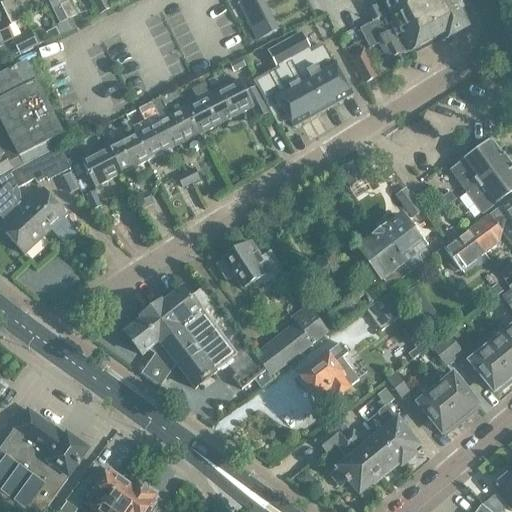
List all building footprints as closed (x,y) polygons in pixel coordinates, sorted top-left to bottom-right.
[(4,11),(13,7),(9,0),(8,0),(0,4),(4,11)] [(66,20),(59,6),(56,0),(49,0),(48,1),(59,23),(66,20)] [(91,0),(99,15),(112,9),(107,0),(91,0)] [(260,0),(242,0),(238,2),(257,40),(276,31),(260,0)] [(456,0),(382,0),(384,3),(377,6),(367,11),(371,18),(357,24),(367,44),(380,38),(391,59),(409,50),(410,52),(440,36),(443,41),(463,31),(465,24),(464,23),(467,21),(456,0)] [(69,1),(59,6),(66,20),(76,15),(69,1)] [(13,7),(4,11),(7,18),(16,13),(13,7)] [(16,13),(7,18),(11,25),(20,21),(16,13)] [(0,47),(2,47),(2,45),(12,40),(5,27),(0,29),(0,47)] [(59,36),(56,28),(45,33),(49,41),(59,36)] [(164,30),(154,32),(160,54),(170,51),(164,30)] [(257,88),(270,113),(278,126),(290,120),(294,128),(351,96),(325,48),(318,46),(310,50),(302,35),(268,53),(277,69),(253,82),(257,88)] [(378,77),(364,49),(349,57),(364,85),(378,77)] [(240,59),(230,65),(233,72),(244,67),(240,59)] [(0,77),(0,119),(20,158),(63,136),(26,64),(0,77)] [(403,78),(413,93),(426,84),(417,69),(403,78)] [(258,120),(270,113),(257,88),(245,95),(239,82),(186,108),(200,135),(252,109),(258,120)] [(160,102),(152,106),(160,122),(174,148),(200,135),(186,108),(168,118),(160,102)] [(137,111),(146,129),(134,135),(148,162),(174,148),(160,122),(152,106),(152,104),(137,111)] [(108,148),(122,175),(148,162),(134,135),(108,148)] [(462,165),(451,172),(466,193),(508,162),(503,156),(502,156),(492,142),(461,164),(462,165)] [(0,176),(12,170),(0,148),(0,176)] [(96,188),(122,175),(108,148),(82,161),(96,188)] [(60,149),(54,152),(28,165),(10,175),(17,187),(18,189),(34,180),(35,181),(45,177),(48,182),(71,170),(60,149)] [(511,168),(508,162),(466,193),(481,214),(492,207),(511,192),(511,168)] [(199,180),(194,170),(186,174),(191,185),(199,180)] [(178,178),(183,189),(191,185),(186,174),(178,178)] [(10,175),(0,180),(0,182),(5,188),(6,187),(11,193),(17,187),(10,175)] [(5,188),(0,193),(0,215),(2,214),(8,221),(0,228),(0,229),(24,256),(46,236),(21,209),(18,205),(20,203),(19,194),(17,190),(18,189),(17,187),(11,193),(6,187),(5,188)] [(21,209),(46,236),(67,216),(42,190),(21,209)] [(423,211),(407,190),(397,197),(413,218),(423,211)] [(94,192),(85,196),(90,206),(99,202),(94,192)] [(141,209),(152,204),(147,193),(136,199),(141,209)] [(446,208),(455,201),(450,193),(440,200),(446,208)] [(505,224),(509,221),(511,225),(511,198),(488,217),(501,234),(505,224)] [(501,234),(488,217),(467,233),(484,255),(498,245),(501,234)] [(411,274),(432,258),(402,218),(381,234),(411,274)] [(444,250),(440,255),(453,272),(459,270),(461,273),(462,272),(466,277),(488,260),(484,255),(467,233),(444,250)] [(381,234),(359,250),(390,290),(411,274),(381,234)] [(260,259),(253,248),(243,254),(241,250),(224,261),(225,261),(216,267),(226,282),(234,276),(243,290),(266,276),(269,281),(283,272),(271,253),(260,259)] [(511,270),(510,267),(499,274),(504,282),(511,276),(511,270)] [(151,361),(170,374),(176,366),(195,390),(216,374),(215,373),(227,364),(236,376),(232,379),(242,391),(254,381),(261,390),(272,381),(202,291),(191,300),(183,290),(179,293),(177,291),(164,301),(166,303),(163,305),(161,303),(158,305),(157,303),(141,315),(143,317),(140,319),(142,322),(125,335),(142,357),(151,350),(156,354),(151,361)] [(339,330),(365,311),(373,305),(362,291),(340,307),(337,303),(326,311),(339,330)] [(511,314),(511,293),(511,292),(511,293),(502,299),(511,314)] [(387,295),(373,305),(365,311),(380,332),(402,315),(387,295)] [(297,326),(255,358),(270,378),(328,333),(308,307),(292,320),(297,326)] [(446,327),(431,307),(418,316),(433,336),(446,327)] [(439,343),(454,361),(464,354),(449,336),(439,343)] [(511,345),(504,336),(487,349),(511,379),(511,345)] [(445,369),(454,361),(439,343),(430,350),(445,369)] [(340,345),(299,376),(316,398),(320,395),(327,405),(350,388),(359,381),(342,359),(347,355),(340,345)] [(502,386),(505,389),(511,383),(511,379),(487,349),(470,363),(494,393),(502,386)] [(386,384),(401,402),(410,395),(395,376),(386,384)] [(477,407),(453,377),(436,391),(462,424),(471,416),(469,413),(477,407)] [(451,428),(453,431),(462,424),(436,391),(418,405),(442,435),(451,428)] [(387,406),(377,414),(388,428),(387,428),(377,436),(400,465),(402,467),(422,450),(387,406)] [(0,503),(12,511),(43,511),(88,451),(87,450),(88,448),(76,439),(75,441),(66,435),(65,436),(55,429),(56,427),(48,422),(47,423),(29,410),(0,449),(0,503)] [(345,437),(343,438),(335,428),(317,443),(325,454),(338,444),(346,454),(349,451),(353,456),(331,474),(342,488),(346,484),(347,486),(350,484),(359,495),(379,479),(345,437)] [(379,479),(387,472),(391,472),(400,465),(377,436),(362,448),(358,444),(362,441),(353,430),(345,437),(379,479)] [(511,469),(497,482),(497,487),(494,489),(511,510),(511,469)] [(90,511),(111,511),(130,487),(120,480),(119,477),(114,473),(111,474),(108,471),(94,490),(91,488),(80,503),(92,511),(90,511)] [(306,473),(297,480),(304,488),(309,484),(310,478),(306,473)] [(111,511),(149,511),(155,504),(151,501),(152,499),(151,494),(142,487),(136,488),(134,490),(130,487),(111,511)] [(498,511),(489,500),(482,506),(483,507),(489,511),(498,511)] [(71,511),(74,509),(64,502),(56,511),(71,511)]
